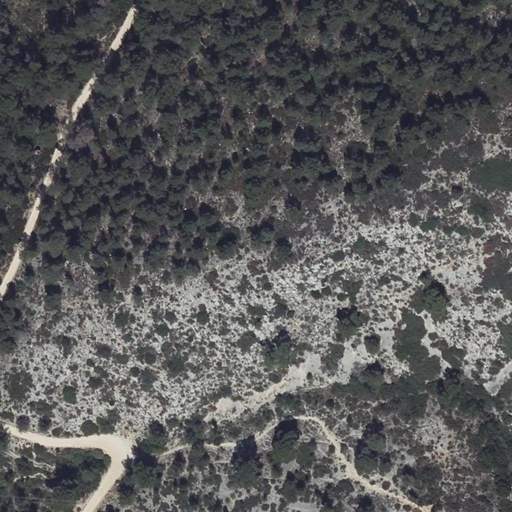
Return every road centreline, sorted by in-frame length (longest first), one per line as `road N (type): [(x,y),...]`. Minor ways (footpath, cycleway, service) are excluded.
road 1 (track): [(143,0),(78,103),(0,286)]
road 2 (track): [(0,423),(126,452),(84,511)]
